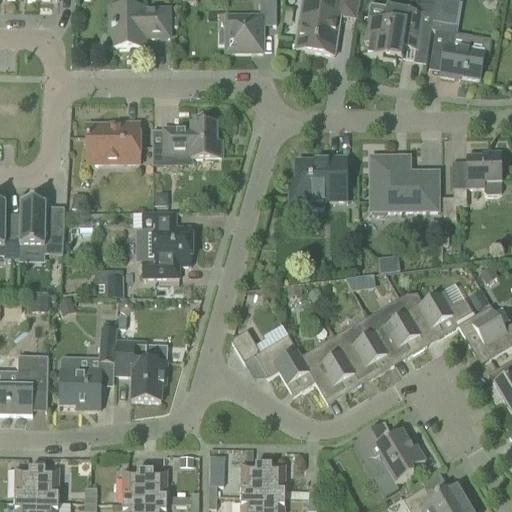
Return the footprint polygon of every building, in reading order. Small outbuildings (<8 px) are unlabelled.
[(355,23),(358,0),(333,0),(333,1),(325,0),(302,0),(296,44),(306,46),(304,55),(334,60),(340,21),(355,23)] [(436,0),(430,34),(435,35),(431,58),(442,60),(439,80),(453,82),(454,80),(479,84),(484,52),(471,50),(473,39),(457,36),(462,4),(436,0)] [(362,58),(362,59),(383,63),(382,67),(395,69),(398,52),(402,52),(403,48),(427,51),(430,34),(435,5),(428,4),(409,1),(407,14),(395,12),(396,8),(387,6),(386,10),(383,10),(381,24),(368,22),(367,27),(364,46),(369,47),(367,59),(362,58)] [(259,4),(259,21),(223,20),(223,33),(219,33),(219,47),(227,47),(227,55),(250,56),(250,53),(256,53),(256,55),(261,55),(261,29),(275,29),(274,4),(259,4)] [(109,35),(112,35),(112,51),(103,51),(103,52),(144,52),(144,51),(143,40),(150,40),(150,42),(169,41),(168,14),(143,15),(143,11),(109,11),(109,35)] [(163,133),(163,153),(163,159),(190,158),(191,163),(221,163),(221,145),(216,145),(216,127),(190,127),(190,133),(163,133)] [(86,130),(86,150),(86,165),(104,165),(104,169),(139,169),(139,128),(120,128),(120,132),(110,132),(110,130),(86,130)] [(441,202),(442,226),(456,226),(455,211),(466,211),(466,193),(483,192),(483,197),(485,199),(499,199),(501,197),(501,188),(500,157),(482,157),(482,161),(465,161),(465,167),(451,167),(452,202),(441,202)] [(346,205),(346,162),(329,162),(329,166),(295,166),(295,186),(289,186),(289,207),(290,207),(290,202),(308,202),(308,207),(309,207),(309,205),(346,205)] [(370,201),(370,216),(374,221),(383,221),(387,216),(438,216),(437,197),(437,177),(409,177),(409,169),(396,169),(396,162),(375,162),(376,181),(369,181),(370,201)] [(152,208),(166,208),(165,195),(152,195),(152,208)] [(92,202),(74,198),(70,212),(88,217),(92,202)] [(39,208),(39,205),(26,205),(26,208),(20,208),(19,252),(44,252),(44,257),(61,258),(62,232),(44,232),(45,208),(39,208)] [(3,266),(17,266),(17,241),(4,241),(5,208),(0,207),(0,261),(3,261),(3,266)] [(135,266),(142,267),(142,283),(179,283),(179,270),(190,270),(190,245),(189,245),(189,239),(190,239),(190,232),(175,232),(175,217),(141,218),(141,233),(135,234),(135,266)] [(430,226),(430,242),(440,242),(440,226),(430,226)] [(491,270),(480,277),(486,286),(497,279),(491,270)] [(122,302),(122,281),(110,280),(109,275),(94,275),(94,301),(122,302)] [(385,278),(373,280),(374,288),(386,287),(385,278)] [(358,282),(344,283),(352,296),(360,295),(358,282)] [(287,299),(301,297),(301,290),(286,292),(287,299)] [(312,304),(321,299),(317,291),(308,296),(312,304)] [(476,313),(487,307),(479,293),(468,299),(476,313)] [(397,304),(425,351),(426,350),(424,346),(434,340),(436,344),(458,331),(457,329),(455,326),(473,315),(466,303),(453,310),(444,294),(422,307),(417,298),(408,298),(397,304)] [(30,314),(45,314),(44,301),(30,301),(30,314)] [(74,314),(69,301),(56,306),(61,319),(74,314)] [(405,363),(425,351),(397,304),(365,324),(386,360),(392,369),(389,371),(390,372),(393,370),(391,365),(402,359),(405,363)] [(490,364),(511,350),(511,326),(504,332),(490,309),(457,329),(458,331),(465,343),(475,336),(484,350),(482,351),(490,364)] [(125,333),(126,319),(118,319),(117,332),(125,333)] [(386,360),(365,324),(332,344),(353,379),(359,389),(357,390),(357,391),(361,389),(358,385),(376,374),(373,368),(386,360)] [(60,364),(59,389),(59,409),(84,409),(84,413),(100,414),(101,375),(100,375),(101,367),(113,368),(116,333),(102,333),(100,363),(62,362),(60,364)] [(316,386),(301,362),(288,340),(260,357),(255,349),(246,335),(232,344),(231,347),(244,368),(255,362),(267,383),(278,377),(290,396),(298,391),(300,396),(312,389),(314,387),(316,386)] [(340,387),(353,379),(332,344),(301,362),(316,386),(314,387),(324,405),(344,393),(340,387)] [(116,346),(115,360),(114,380),(132,381),(130,406),(160,407),(161,391),(165,391),(166,367),(165,367),(165,352),(146,351),(146,348),(116,346)] [(0,419),(32,420),(32,396),(47,396),(47,376),(47,361),(17,361),(17,376),(0,376),(0,419)] [(511,364),(504,369),(487,379),(493,389),(489,391),(495,401),(493,403),(496,408),(502,405),(511,422),(511,364)] [(391,440),(384,428),(357,443),(368,463),(376,464),(379,462),(395,489),(413,478),(410,474),(425,465),(416,450),(411,452),(401,435),(391,440)] [(209,458),(208,474),(223,474),(224,458),(209,458)] [(180,461),(180,471),(191,471),(191,461),(180,461)] [(240,502),(262,503),(263,469),(241,469),(240,502)] [(262,503),(284,503),(285,470),(263,469),(262,503)] [(14,506),(36,507),(36,473),(14,473),(14,506)] [(36,507),(58,507),(58,474),(36,473),(36,507)] [(208,474),(208,490),(216,490),(223,490),(223,474),(208,474)] [(122,508),(144,509),(144,475),(122,475),(122,508)] [(144,509),(166,509),(166,475),(144,475),(144,509)] [(458,511),(466,508),(455,488),(430,503),(424,492),(402,505),(406,511),(458,511)] [(208,502),(216,502),(216,490),(208,490),(208,502)] [(308,503),(316,504),(316,492),(308,492),(308,503)] [(190,509),(198,510),(198,498),(190,498),(190,502),(190,509)] [(208,502),(207,511),(215,511),(216,502),(208,502)] [(262,511),(262,503),(240,502),(240,511),(262,511)] [(262,503),(262,511),(284,511),(284,503),(262,503)] [(307,511),(315,511),(316,504),(308,503),(307,511)]
